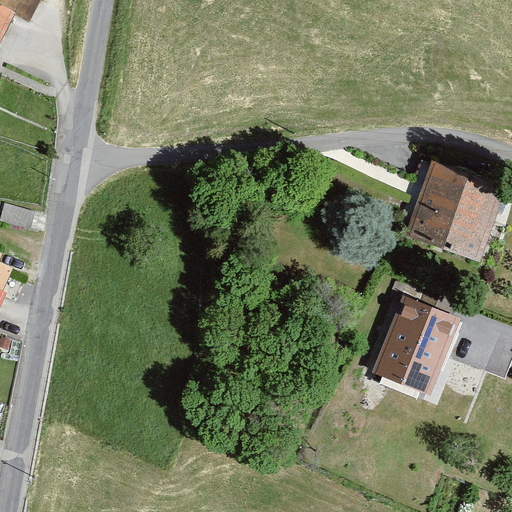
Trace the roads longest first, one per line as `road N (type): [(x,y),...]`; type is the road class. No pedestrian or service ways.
road 1 (unclassified): [(79,160),(421,136),(511,156)]
road 2 (unclassified): [(13,511),(79,160)]
road 3 (unclassified): [(79,160),(110,0)]
